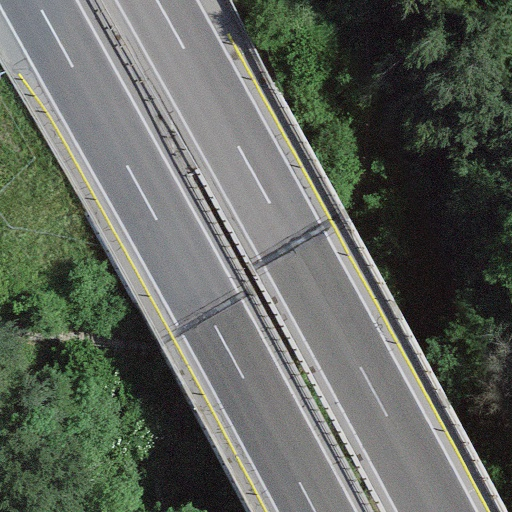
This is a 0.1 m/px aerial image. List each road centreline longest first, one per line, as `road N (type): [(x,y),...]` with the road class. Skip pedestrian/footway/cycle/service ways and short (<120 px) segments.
road 1 (motorway): [(440,511),(157,0)]
road 2 (motorway): [(36,0),(318,511)]
